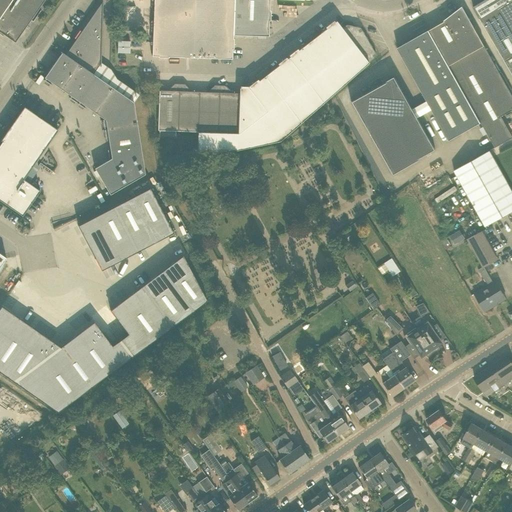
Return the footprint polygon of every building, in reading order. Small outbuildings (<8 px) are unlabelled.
[(0,0),(0,29),(15,40),(42,0),(0,0)] [(232,59),(233,39),(233,35),(268,36),(269,0),(154,0),(152,56),(232,59)] [(474,9),(505,62),(511,72),(511,0),(485,0),(475,6),(474,9)] [(44,77),(62,89),(95,113),(113,88),(94,75),(94,74),(93,74),(100,64),(100,66),(103,1),(102,1),(102,4),(66,55),(61,51),(60,52),(62,53),(44,77)] [(481,122),(496,147),(511,138),(511,134),(502,116),(511,110),(511,95),(465,10),(462,6),(444,20),(445,21),(429,31),(481,122)] [(346,83),(369,63),(377,56),(361,28),(346,25),(342,28),(336,21),(318,35),(314,30),(309,35),(346,83)] [(429,31),(397,48),(449,140),(481,122),(429,31)] [(323,103),(346,83),(309,35),(303,39),(307,44),(289,58),(323,103)] [(116,40),(116,52),(130,52),(131,40),(116,40)] [(301,123),(323,103),(289,58),(270,72),(267,67),(261,71),(301,123)] [(286,135),(301,123),(261,71),(256,76),(259,80),(249,88),(280,141),(286,135)] [(392,174),(435,150),(395,77),(351,102),(392,174)] [(169,91),(159,90),(158,130),(173,131),(176,131),(178,131),(180,85),(175,85),(169,90),(169,91)] [(184,85),(180,85),(178,131),(198,132),(199,92),(189,91),(184,85)] [(218,130),(219,86),(215,86),(209,91),(209,92),(199,92),(198,132),(197,158),(224,152),(218,130)] [(240,93),(229,93),(229,92),(224,87),(219,86),(218,130),(224,152),(242,148),(238,133),(240,93)] [(106,123),(136,118),(134,102),(113,88),(95,113),(105,120),(106,123)] [(240,88),(240,93),(238,133),(242,148),(280,141),(249,88),(240,88)] [(57,130),(24,106),(0,140),(0,200),(22,216),(39,190),(23,179),(57,130)] [(109,143),(139,139),(136,118),(106,123),(109,143)] [(139,139),(109,143),(111,158),(95,168),(110,194),(145,174),(139,139)] [(511,190),(490,151),(455,170),(486,227),(511,211),(511,190)] [(78,225),(101,271),(174,233),(150,188),(78,225)] [(338,238),(342,245),(353,238),(349,231),(338,238)] [(497,259),(480,232),(467,240),(483,266),(478,269),(488,285),(493,282),(484,267),(497,259)] [(455,234),(448,238),(452,245),(459,241),(455,234)] [(441,241),(445,249),(451,244),(447,238),(441,241)] [(122,327),(127,334),(120,340),(132,357),(207,301),(207,300),(183,256),(183,255),(110,310),(122,326),(122,327)] [(391,258),(376,268),(382,276),(389,271),(392,277),(400,271),(391,258)] [(346,286),(349,291),(356,286),(353,281),(346,286)] [(475,293),(484,309),(496,302),(497,304),(506,299),(495,281),(493,282),(488,285),(475,293)] [(414,288),(408,292),(412,297),(417,294),(414,288)] [(373,309),(381,304),(373,292),(365,298),(373,309)] [(420,316),(429,312),(423,303),(415,306),(420,316)] [(132,357),(120,340),(112,346),(94,322),(60,347),(1,306),(0,308),(0,373),(58,413),(132,357)] [(403,329),(390,316),(385,320),(397,336),(403,329)] [(416,327),(433,352),(435,351),(436,350),(438,350),(439,349),(437,345),(441,342),(432,331),(434,329),(428,319),(416,327)] [(413,344),(420,354),(421,356),(424,354),(428,357),(429,356),(430,354),(432,353),(433,352),(416,327),(404,336),(411,346),(413,344)] [(345,343),(352,338),(348,332),(341,337),(345,343)] [(288,366),(280,352),(272,356),(280,370),(288,366)] [(511,363),(507,356),(506,356),(474,377),(483,391),(487,396),(500,387),(500,388),(511,379),(511,363)] [(303,360),(299,362),(305,370),(309,368),(303,360)] [(370,378),(376,373),(368,362),(362,366),(362,367),(363,368),(370,378)] [(403,388),(415,380),(405,367),(403,369),(398,363),(393,367),(397,373),(394,375),(403,388)] [(166,375),(159,365),(154,369),(161,379),(166,375)] [(256,365),(246,372),(242,374),(246,380),(250,378),(254,384),(264,378),(256,365)] [(394,375),(387,365),(379,371),(381,374),(381,375),(385,381),(382,383),(392,396),(403,388),(394,375)] [(363,368),(357,372),(364,382),(370,378),(363,368)] [(299,382),(290,369),(282,375),(280,376),(288,389),(299,382)] [(241,392),(248,387),(241,377),(229,385),(231,387),(235,384),(241,392)] [(336,385),(335,385),(330,377),(324,381),(329,389),(330,389),(337,399),(343,395),(336,385)] [(139,385),(135,379),(127,384),(131,391),(136,399),(145,393),(140,385),(139,385)] [(375,407),(380,403),(372,390),(371,391),(367,385),(357,393),(371,413),(376,409),(375,407)] [(218,389),(208,396),(216,409),(226,402),(218,389)] [(355,390),(344,397),(350,406),(359,418),(364,415),(366,417),(371,413),(357,393),(355,390)] [(332,394),(326,399),(336,412),(341,407),(332,394)] [(337,435),(349,427),(340,415),(332,421),(329,417),(333,414),(323,400),(316,405),(319,410),(319,411),(337,435)] [(120,410),(113,415),(122,428),(129,423),(120,410)] [(443,426),(446,428),(450,430),(453,424),(446,421),(447,421),(439,410),(433,415),(431,414),(428,416),(428,418),(426,419),(436,432),(443,426)] [(319,411),(307,420),(319,438),(322,436),(327,443),(337,435),(319,411)] [(245,419),(241,414),(236,417),(240,423),(245,419)] [(483,430),(472,423),(464,438),(475,444),(483,430)] [(403,435),(411,447),(409,449),(414,456),(416,454),(420,459),(428,454),(438,446),(430,434),(424,438),(419,431),(417,432),(414,427),(409,431),(403,435)] [(475,444),(488,452),(497,437),(483,430),(475,444)] [(296,448),(285,433),(278,438),(299,466),(309,459),(300,445),(296,448)] [(206,437),(202,440),(214,456),(217,453),(206,437)] [(436,441),(446,455),(451,451),(441,437),(436,441)] [(497,462),(499,458),(507,444),(497,437),(488,452),(485,457),(493,461),(493,462),(496,463),(497,462)] [(279,460),(288,473),(299,466),(278,438),(272,442),(283,457),(279,460)] [(187,441),(183,444),(189,452),(193,449),(187,441)] [(261,451),(266,449),(261,442),(257,444),(261,451)] [(110,468),(92,444),(86,448),(104,472),(110,468)] [(499,458),(510,464),(510,465),(511,461),(511,446),(507,444),(499,458)] [(104,457),(110,453),(105,445),(98,450),(104,457)] [(472,457),(475,451),(469,448),(466,454),(472,457)] [(189,452),(183,457),(194,471),(200,467),(189,452)] [(383,468),(388,464),(380,452),(369,460),(378,472),(383,468)] [(270,486),(278,481),(280,479),(263,454),(254,460),(256,464),(262,473),(270,486)] [(468,463),(472,457),(466,454),(462,460),(468,463)] [(218,462),(219,462),(222,467),(227,463),(223,458),(218,462)] [(62,461),(56,466),(62,472),(67,468),(66,466),(69,464),(65,460),(63,462),(62,461)] [(378,472),(369,460),(359,467),(367,479),(364,481),(370,490),(384,480),(381,477),(381,476),(378,472)] [(221,485),(238,509),(248,502),(222,467),(219,462),(212,467),(224,483),(221,485)] [(257,495),(243,476),(240,471),(236,474),(233,469),(234,469),(229,462),(227,463),(222,467),(248,502),(257,495)] [(490,468),(495,471),(499,465),(496,463),(493,462),(490,468)] [(262,473),(256,464),(252,468),(257,476),(262,473)] [(451,466),(445,470),(448,475),(454,471),(451,466)] [(477,467),(471,477),(478,481),(484,471),(477,467)] [(378,472),(381,476),(385,474),(386,473),(383,468),(378,472)] [(492,477),(495,471),(490,468),(486,474),(492,477)] [(350,491),(361,484),(352,472),(342,479),(350,491)] [(398,501),(409,494),(404,488),(398,492),(385,474),(381,476),(381,477),(384,480),(385,482),(394,495),(398,500),(398,501)] [(210,511),(225,511),(214,497),(211,499),(206,492),(214,486),(207,477),(199,482),(192,487),(210,511)] [(339,499),(340,499),(344,505),(351,500),(353,504),(358,501),(354,496),(350,491),(342,479),(331,487),(339,499)] [(12,486),(17,493),(26,487),(21,480),(12,486)] [(195,511),(210,511),(192,487),(186,491),(198,508),(195,511)] [(165,494),(166,495),(175,507),(177,511),(183,511),(186,511),(177,498),(171,489),(165,494)] [(332,502),(324,490),(314,497),(322,509),(332,502)] [(166,495),(157,502),(164,511),(168,511),(175,507),(166,495)] [(398,500),(394,495),(387,500),(390,505),(398,500)] [(455,506),(462,511),(464,511),(467,511),(473,503),(466,499),(462,496),(458,501),(456,505),(455,506)] [(314,497),(303,505),(308,511),(318,511),(322,509),(314,497)] [(414,511),(416,511),(409,499),(390,511),(414,511)] [(137,506),(141,511),(144,511),(149,508),(144,501),(137,506)]
